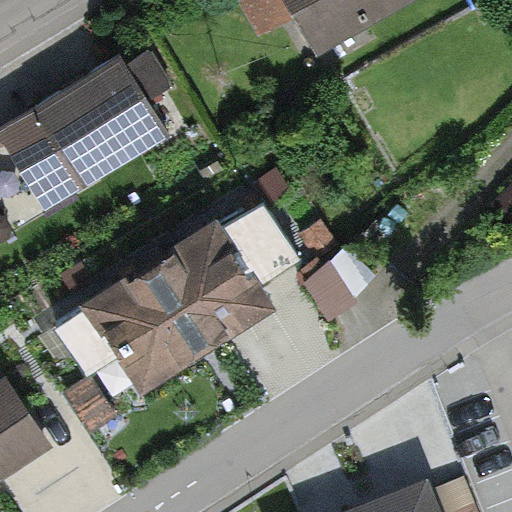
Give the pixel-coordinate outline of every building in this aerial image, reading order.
[(293,0),(319,44),(395,0),(293,0)] [(121,56),(0,129),(0,183),(10,200),(73,162),(84,179),(166,129),(121,56)] [(511,215),(511,187),(487,211),(501,225),(511,215)] [(355,210),(345,193),(329,202),(339,220),(355,210)] [(215,221),(57,322),(85,366),(121,343),(146,381),(268,304),(256,285),(301,257),(263,199),(219,227),(215,221)] [(339,244),(322,218),(302,231),(319,257),(339,244)] [(0,472),(50,439),(8,376),(0,381),(0,472)] [(116,411),(93,376),(70,391),(93,427),(116,411)] [(431,511),(422,488),(357,511),(431,511)]
